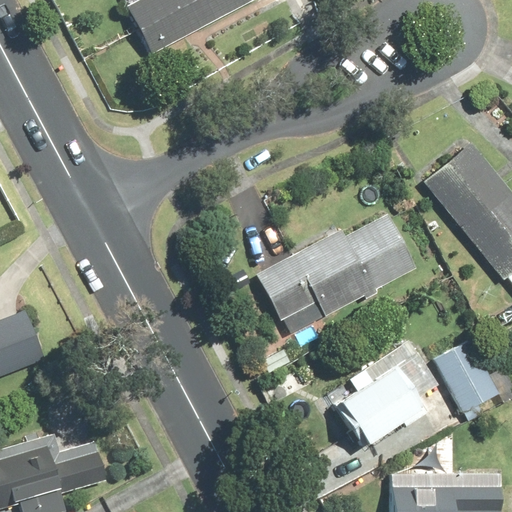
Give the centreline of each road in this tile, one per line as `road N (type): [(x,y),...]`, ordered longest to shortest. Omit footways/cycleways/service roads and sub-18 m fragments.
road 1 (tertiary): [(90,214),(248,511)]
road 2 (residential): [(467,0),(472,42),(446,67),(327,108)]
road 3 (residential): [(251,121),(408,0)]
road 4 (tertiary): [(0,42),(90,214)]
road 5 (residential): [(90,214),(251,121)]
